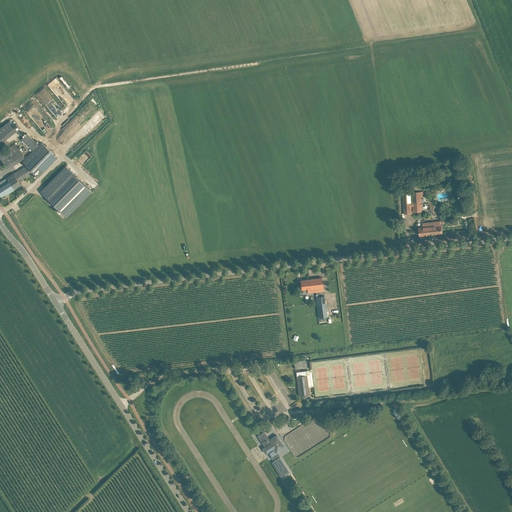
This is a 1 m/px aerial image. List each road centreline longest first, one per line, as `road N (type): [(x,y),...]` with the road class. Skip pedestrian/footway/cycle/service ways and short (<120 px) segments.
road 1 (unclassified): [(56,301),(83,290),(511,238)]
road 2 (track): [(324,54),(95,87),(58,127)]
road 3 (tertiary): [(188,511),(56,301)]
road 4 (track): [(445,364),(437,397),(290,410)]
